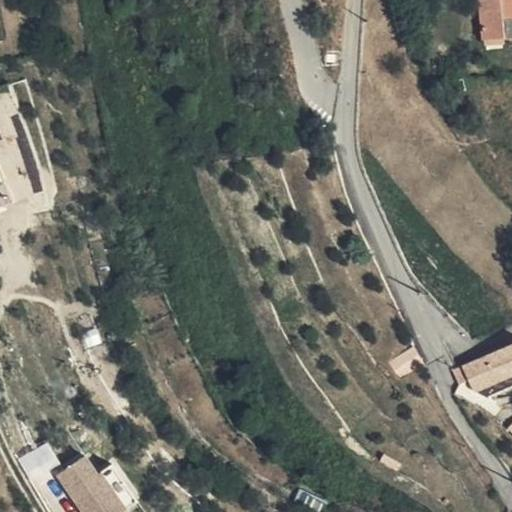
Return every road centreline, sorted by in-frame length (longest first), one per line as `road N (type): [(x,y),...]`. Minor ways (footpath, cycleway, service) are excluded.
road 1 (residential): [(343,107),(350,173),(417,318),(445,401),(511,492)]
road 2 (residential): [(343,107),(313,96),(283,0)]
